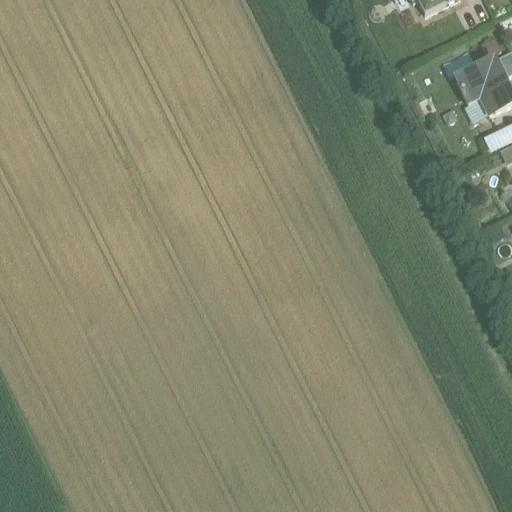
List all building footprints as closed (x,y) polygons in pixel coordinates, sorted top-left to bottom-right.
[(408,0),(415,12),(419,10),(419,11),(419,10),(426,24),(461,6),(457,0),(408,0)] [(511,60),(500,66),(510,85),(511,83),(511,60)] [(511,102),(495,69),(457,88),(463,99),(462,100),(464,103),(465,102),(470,114),(482,108),(491,125),(511,113),(511,102)] [(492,158),(511,149),(511,138),(488,149),(492,158)] [(511,153),(502,158),(508,171),(511,169),(511,153)] [(511,239),(507,228),(487,237),(492,249),(511,241),(511,239)]
